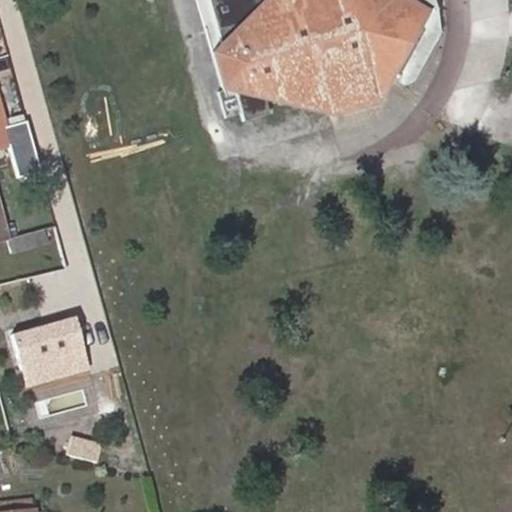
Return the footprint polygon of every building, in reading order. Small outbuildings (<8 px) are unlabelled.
[(206,0),(220,49),(209,53),(220,93),(231,89),(238,115),(241,123),(266,115),(262,99),(289,91),(330,116),(376,104),(391,76),(401,81),(429,32),(422,21),(418,12),(416,3),(415,0),(206,0)] [(220,93),(215,95),(222,119),(238,115),(231,89),(220,93)] [(9,185),(0,187),(0,213),(3,225),(18,221),(9,185)] [(6,235),(47,224),(44,214),(3,225),(6,235)] [(7,240),(11,254),(48,249),(43,230),(48,228),(47,224),(6,235),(7,240)] [(12,336),(21,369),(59,359),(63,374),(87,368),(73,319),(12,336)] [(59,359),(21,369),(24,384),(63,374),(59,359)]
